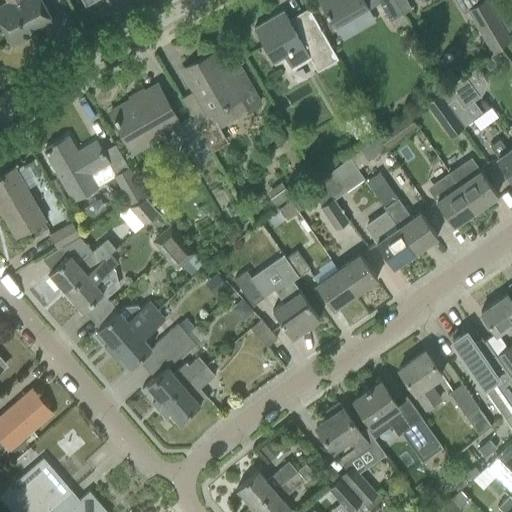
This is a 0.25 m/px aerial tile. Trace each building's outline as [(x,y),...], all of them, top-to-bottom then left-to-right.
[(6,0),(7,1),(0,5),(0,23),(2,27),(11,45),(40,30),(54,22),(44,5),(41,0),(6,0)] [(318,0),(321,6),(334,28),(340,25),(368,9),(363,0),(318,0)] [(377,0),(379,2),(390,20),(395,29),(405,23),(400,15),(402,13),(394,0),(377,0)] [(406,0),(394,0),(402,13),(411,8),(406,0)] [(483,0),(465,11),(490,53),(511,41),(487,0),(483,0)] [(253,28),(263,46),(272,61),(283,54),(292,69),(310,59),(314,66),(334,54),(310,11),(290,23),(283,11),(253,28)] [(210,113),(193,123),(208,149),(209,149),(211,152),(227,145),(218,128),(260,105),(235,62),(225,69),(214,51),(184,68),(210,113)] [(482,113),(473,101),(479,96),(463,75),(437,94),(462,128),(482,113)] [(142,92),(132,98),(131,97),(130,98),(131,99),(109,111),(134,154),(164,138),(160,126),(176,117),(157,84),(143,92),(142,91),(142,92)] [(462,128),(437,94),(426,102),(450,136),(462,128)] [(363,112),(347,122),(357,137),(372,128),(363,112)] [(392,126),(400,138),(416,127),(407,114),(392,126)] [(208,149),(193,123),(189,116),(175,124),(194,157),(208,149)] [(280,130),(270,136),(276,146),(286,140),(280,130)] [(378,136),(348,158),(357,170),(386,148),(378,136)] [(44,150),(73,199),(96,186),(88,172),(107,161),(96,141),(76,153),(67,137),(44,150)] [(511,147),(507,151),(499,139),(489,146),(497,158),(496,159),(511,181),(511,147)] [(466,162),(450,174),(475,210),(497,195),(476,163),(470,167),(466,162)] [(114,175),(130,203),(144,196),(127,167),(114,175)] [(0,175),(0,207),(16,235),(43,220),(13,168),(0,175)] [(333,169),(320,179),(333,197),(346,188),(333,169)] [(379,172),(365,181),(374,195),(388,185),(379,172)] [(475,210),(450,174),(433,185),(437,191),(431,195),(453,225),(475,210)] [(300,193),(289,200),(297,212),(308,204),(300,193)] [(129,206),(144,223),(158,211),(145,197),(129,206)] [(349,221),(333,198),(320,207),(335,230),(349,221)] [(386,211),(391,219),(391,218),(415,252),(437,236),(420,212),(411,218),(397,198),(383,208),(386,211)] [(289,200),(279,208),(287,219),(297,212),(289,200)] [(415,252),(391,218),(391,219),(386,211),(366,225),(377,241),(375,242),(392,267),(415,252)] [(50,234),(57,247),(78,235),(71,222),(50,234)] [(150,242),(162,255),(180,239),(168,226),(150,242)] [(48,272),(65,291),(108,254),(108,255),(115,248),(106,239),(93,251),(78,264),(69,254),(48,272)] [(180,239),(162,255),(176,269),(194,254),(180,239)] [(297,250),(285,257),(298,276),(309,268),(297,250)] [(359,253),(336,269),(353,294),(376,278),(359,253)] [(108,254),(65,291),(81,310),(102,293),(96,286),(108,276),(106,273),(117,264),(108,255),(108,254)] [(283,302),(272,310),(280,321),(291,337),(319,318),(307,302),(292,280),(298,276),(285,257),(275,265),(285,279),(284,280),(273,288),(283,302)] [(232,278),(251,305),(264,295),(246,269),(232,278)] [(353,294),(336,269),(315,284),(332,309),(353,294)] [(480,311),(492,328),(495,333),(508,324),(511,330),(511,301),(506,293),(480,311)] [(242,299),(231,308),(241,320),(252,311),(242,299)] [(110,351),(156,310),(148,301),(139,309),(136,306),(122,308),(118,312),(117,311),(97,328),(99,330),(95,334),(110,351)] [(156,310),(110,351),(124,368),(128,364),(130,366),(150,349),(142,339),(164,320),(156,310)] [(249,328),(266,347),(276,338),(260,319),(249,328)] [(162,353),(186,333),(176,322),(153,343),(162,353)] [(451,341),(483,387),(493,381),(511,408),(511,411),(504,417),(511,429),(511,379),(485,340),(483,342),(481,338),(479,339),(480,341),(477,343),(476,341),(474,343),(466,331),(451,341)] [(171,363),(194,343),(186,333),(162,353),(171,363)] [(496,355),(511,379),(511,349),(510,346),(496,355)] [(398,369),(409,385),(425,408),(439,398),(428,383),(441,374),(424,350),(398,369)] [(162,403),(205,365),(198,356),(188,365),(185,362),(172,373),(166,366),(141,388),(158,407),(163,403),(162,403)] [(162,403),(163,403),(178,422),(207,397),(199,388),(214,375),(205,365),(162,403)] [(353,400),(365,416),(371,425),(383,416),(396,435),(405,429),(423,455),(440,443),(422,417),(408,397),(397,405),(380,381),(370,389),(368,387),(364,389),(366,391),(353,400)] [(447,393),(477,435),(490,426),(460,384),(447,393)] [(16,403),(0,417),(0,437),(3,441),(15,431),(21,437),(35,425),(50,412),(32,390),(16,403)] [(325,411),(328,417),(315,426),(341,464),(368,445),(338,402),(334,405),(335,407),(328,412),(327,410),(325,411)] [(278,451),(268,439),(259,447),(270,459),(278,451)] [(477,448),(483,456),(495,447),(489,439),(477,448)] [(458,456),(451,461),(457,469),(466,482),(478,473),(474,468),(469,472),(458,456)] [(486,466),(511,491),(511,473),(496,456),(486,466)] [(27,511),(33,507),(37,511),(45,511),(71,491),(42,457),(1,493),(17,511),(27,511)] [(236,488),(252,507),(296,470),(288,461),(265,480),(257,470),(236,488)] [(304,463),(296,470),(303,479),(304,480),(312,473),(304,463)] [(338,476),(339,477),(340,477),(360,501),(360,502),(363,505),(376,494),(350,466),(338,476)] [(339,477),(338,476),(330,467),(322,475),(330,485),(339,477)] [(447,476),(456,490),(467,482),(466,482),(457,469),(447,476)] [(296,470),(252,507),(256,511),(285,511),(290,508),(281,498),(303,479),(296,470)] [(340,477),(339,477),(330,485),(328,487),(349,511),(360,502),(360,501),(340,477)] [(71,491),(45,511),(106,511),(88,491),(78,499),(71,491)] [(502,511),(511,511),(511,498),(508,494),(497,506),(502,511)] [(448,498),(434,511),(455,511),(458,510),(448,498)]
